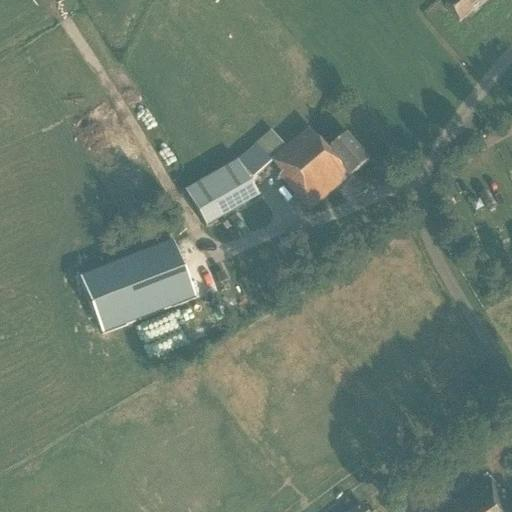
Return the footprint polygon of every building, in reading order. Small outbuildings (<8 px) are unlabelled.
[(450,0),(443,6),(459,24),(488,0),(450,0)] [(372,10),(376,21),(365,25),(371,40),(396,31),(386,5),(372,10)] [(307,214),(366,164),(344,138),(325,155),(305,132),(284,151),(269,134),(235,163),(236,164),(184,193),(205,230),(258,199),(247,181),(249,180),(251,181),(270,165),(279,176),(276,178),(307,214)] [(495,208),(487,193),(478,197),(487,213),(495,208)] [(195,299),(173,242),(79,280),(101,336),(195,299)] [(508,511),(485,479),(452,504),(447,497),(426,511),(508,511)]
